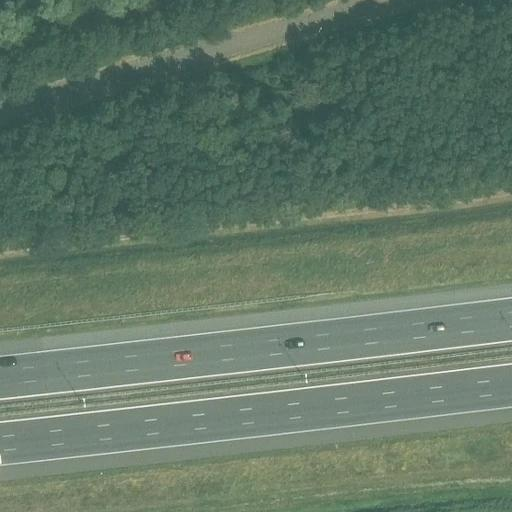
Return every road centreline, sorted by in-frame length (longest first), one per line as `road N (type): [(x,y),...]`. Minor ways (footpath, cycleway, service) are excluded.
road 1 (motorway): [(0,444),(511,383)]
road 2 (motorway): [(511,317),(0,378)]
road 3 (tertiary): [(391,0),(0,113)]
